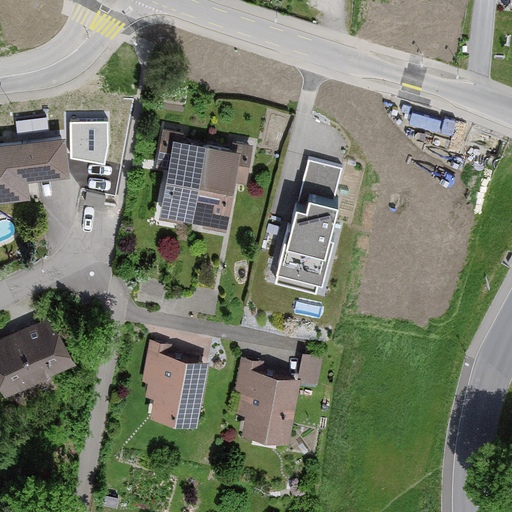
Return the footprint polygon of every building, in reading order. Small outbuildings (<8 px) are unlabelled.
[(156,154),(168,156),(158,212),(225,223),(232,180),(246,183),(253,144),(233,141),(232,146),(185,138),(187,132),(161,128),(156,154)] [(65,137),(0,143),(0,197),(31,194),(29,177),(68,172),(67,169),(94,167),(91,142),(66,145),(65,137)] [(343,162),(308,153),(277,275),(323,286),(342,211),(331,208),(343,162)] [(109,166),(95,165),(95,179),(109,180),(109,166)] [(107,192),(87,190),(85,205),(105,207),(107,192)] [(167,285),(142,279),(136,302),(161,308),(167,285)] [(82,368),(53,315),(0,343),(0,383),(8,399),(47,378),(51,385),(82,368)] [(171,345),(149,341),(142,382),(148,383),(146,397),(154,399),(150,417),(193,425),(205,359),(170,353),(171,345)] [(324,358),(303,354),(298,377),(262,370),(264,363),(241,358),(230,411),(243,414),(239,432),(289,442),(301,382),(318,386),(324,358)]
